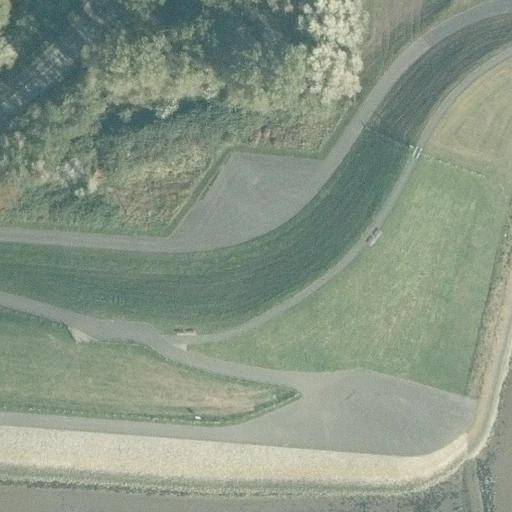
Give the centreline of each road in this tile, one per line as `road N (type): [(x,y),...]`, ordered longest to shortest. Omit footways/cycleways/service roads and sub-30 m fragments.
road 1 (track): [(394,411),(336,434),(216,441),(0,424)]
road 2 (track): [(511,9),(426,45),(305,194)]
road 3 (track): [(394,411),(269,387),(125,344)]
road 4 (track): [(394,411),(448,415),(471,404),(511,244)]
road 5 (tertiary): [(114,0),(0,107)]
road 6 (track): [(125,344),(0,306)]
